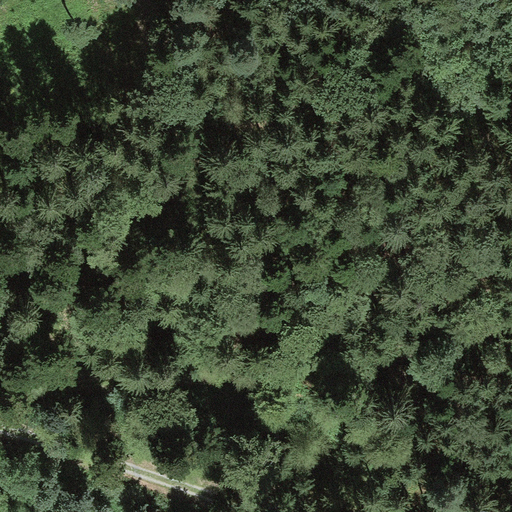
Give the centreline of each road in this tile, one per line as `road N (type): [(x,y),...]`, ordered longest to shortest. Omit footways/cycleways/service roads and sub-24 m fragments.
road 1 (track): [(511,327),(0,401)]
road 2 (track): [(247,511),(224,498),(0,430)]
